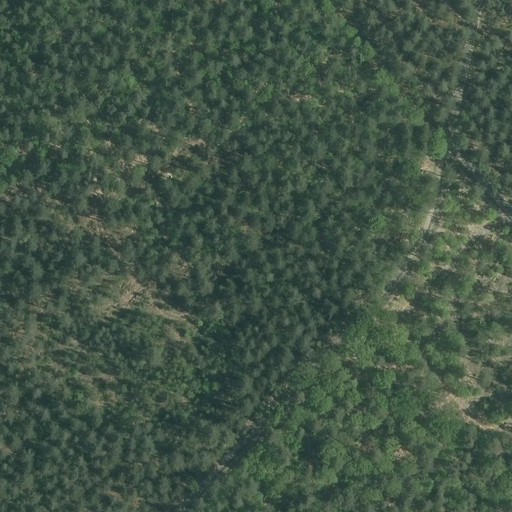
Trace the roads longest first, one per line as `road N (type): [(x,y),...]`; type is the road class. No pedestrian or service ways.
road 1 (track): [(451,132),(409,258),(179,511)]
road 2 (unclassified): [(511,211),(451,137),(478,0)]
road 3 (track): [(0,82),(111,0)]
